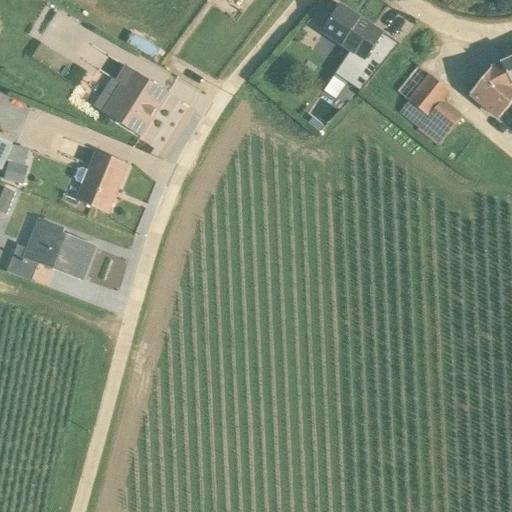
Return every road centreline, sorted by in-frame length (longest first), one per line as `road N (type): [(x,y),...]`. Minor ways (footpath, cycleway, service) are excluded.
road 1 (residential): [(78,511),(181,174),(225,96),(311,0)]
road 2 (residential): [(397,0),(451,35),(511,40)]
